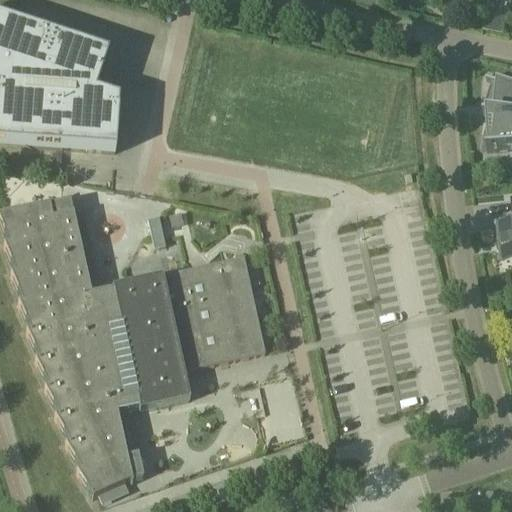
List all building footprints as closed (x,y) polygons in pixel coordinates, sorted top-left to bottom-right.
[(499,19),(496,35),(504,37),(507,20),(499,19)] [(107,59),(0,23),(0,148),(114,157),(120,102),(97,96),(107,59)] [(511,84),(494,79),(492,84),(486,82),(486,84),(491,85),(485,107),(493,110),(490,118),(483,118),(483,120),(485,120),(488,153),(486,153),(486,155),(511,152),(511,89),(510,89),(511,84)] [(511,200),(510,201),(511,222),(511,229),(498,231),(502,270),(511,268),(511,200)] [(182,376),(246,362),(264,358),(243,262),(128,288),(111,292),(112,295),(100,297),(83,217),(72,219),(69,205),(48,210),(48,207),(46,208),(47,210),(1,219),(0,219),(0,229),(7,249),(4,249),(2,249),(14,278),(11,278),(10,278),(9,278),(21,306),(18,307),(18,306),(17,307),(29,335),(26,336),(26,335),(25,336),(38,363),(35,364),(33,364),(47,392),(44,393),(44,392),(43,393),(57,420),(55,421),(54,420),(53,421),(68,447),(65,448),(64,448),(79,475),(77,476),(76,475),(75,476),(91,502),(91,503),(129,486),(130,488),(131,488),(131,485),(142,483),(137,459),(136,459),(126,415),(138,412),(139,415),(188,404),(182,376)] [(151,223),(154,249),(164,248),(160,221),(151,223)] [(98,502),(101,508),(123,497),(120,491),(98,502)]
